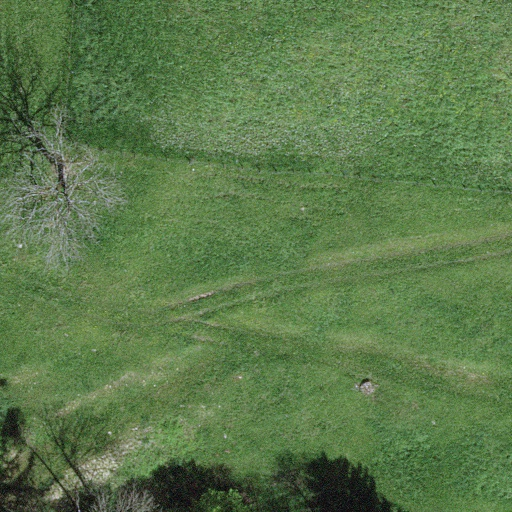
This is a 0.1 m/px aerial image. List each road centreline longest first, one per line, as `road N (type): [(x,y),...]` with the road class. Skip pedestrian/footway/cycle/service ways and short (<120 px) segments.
road 1 (track): [(511,242),(289,275),(148,319),(460,377),(511,398)]
road 2 (track): [(267,341),(0,480)]
